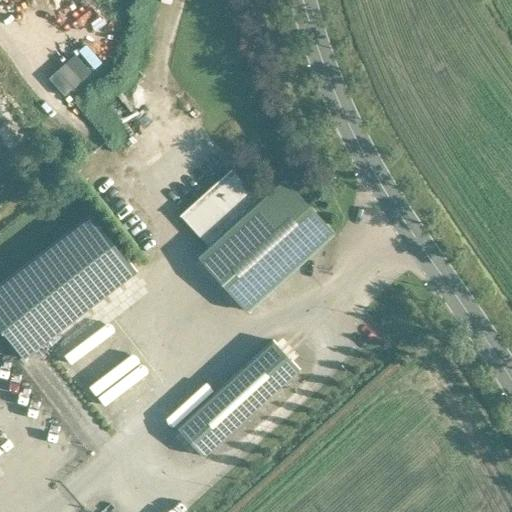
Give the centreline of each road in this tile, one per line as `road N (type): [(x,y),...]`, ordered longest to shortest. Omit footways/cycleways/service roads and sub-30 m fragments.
road 1 (unclassified): [(511,388),(358,153),(303,0)]
road 2 (unknown): [(406,226),(212,351),(114,445)]
